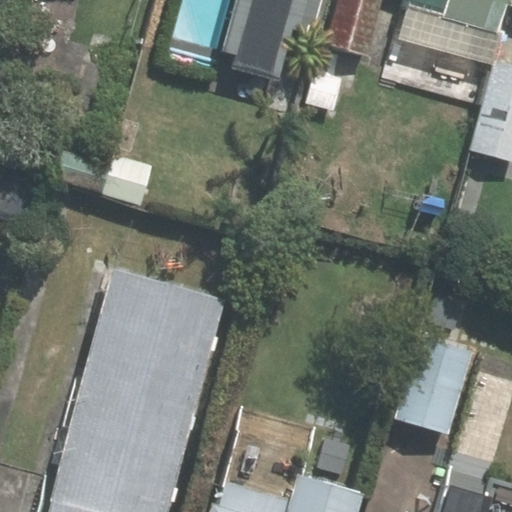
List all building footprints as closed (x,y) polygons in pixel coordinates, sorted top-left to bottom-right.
[(228,0),(211,60),(288,82),(310,0),(228,0)] [(379,0),(331,0),(319,42),(364,55),(379,0)] [(504,0),(414,0),(438,6),(435,17),(496,33),(504,0)] [(511,66),(490,60),(464,150),(511,164),(511,66)] [(341,84),(298,75),(290,116),(332,125),(341,84)] [(159,511),(220,297),(105,265),(35,511),(159,511)] [(463,351),(403,335),(381,415),(441,431),(463,351)] [(287,472),(280,496),(209,475),(198,511),(348,511),(354,491),(287,472)]
